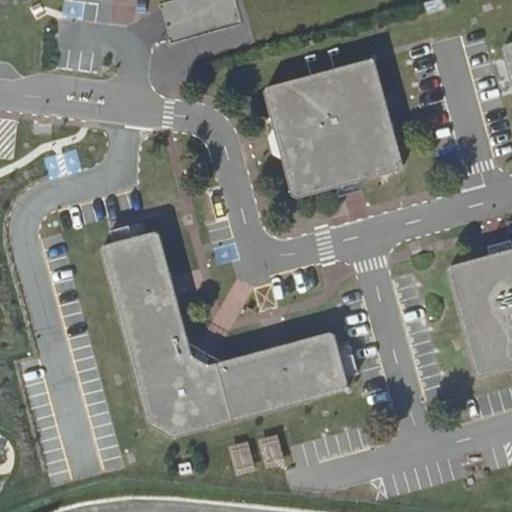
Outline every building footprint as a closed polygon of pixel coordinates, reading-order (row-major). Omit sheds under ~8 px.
[(447,9),(444,0),(436,0),(424,3),(428,15),(447,9)] [(511,43),(505,45),(502,50),(511,87),(511,43)] [(267,89),(263,93),(276,138),(282,159),(292,196),(297,199),(335,189),(352,184),(365,181),(401,171),(404,166),(376,62),(373,61),(371,59),(267,89)] [(104,246),(101,251),(148,424),(174,439),(347,392),(350,387),(336,335),(331,332),(209,365),(199,360),(193,356),(177,296),(172,277),(160,234),(155,232),(104,246)] [(450,266),(448,271),(476,375),(481,378),(511,369),(511,249),(504,252),(450,266)] [(181,474),(182,475),(191,473),(192,472),(190,463),(189,463),(179,465),(179,466),(181,474)]
